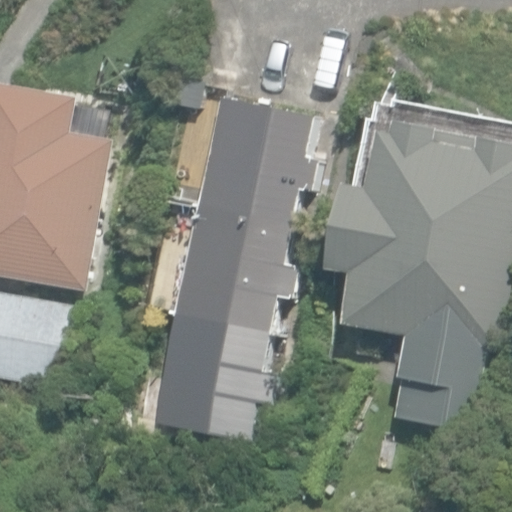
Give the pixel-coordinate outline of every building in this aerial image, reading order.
[(0,89),(0,273),(95,291),(122,139),(113,138),(118,110),(86,105),(87,97),(1,82),(0,89)] [(228,96),(205,207),(303,227),(311,191),(319,193),(326,163),(314,161),(324,116),(228,96)] [(352,351),(385,357),(390,332),(511,354),(511,353),(511,142),(430,128),(415,208),(357,198),(344,271),(365,275),(352,351)] [(295,263),(303,227),(205,207),(183,315),(281,334),(288,298),(302,301),(309,266),(295,263)] [(0,298),(0,378),(70,391),(85,304),(2,289),(0,298)] [(273,372),(281,334),(183,315),(160,423),(258,444),(266,403),(279,406),(285,375),(273,372)] [(435,421),(480,430),(494,353),(450,345),(435,421)]
